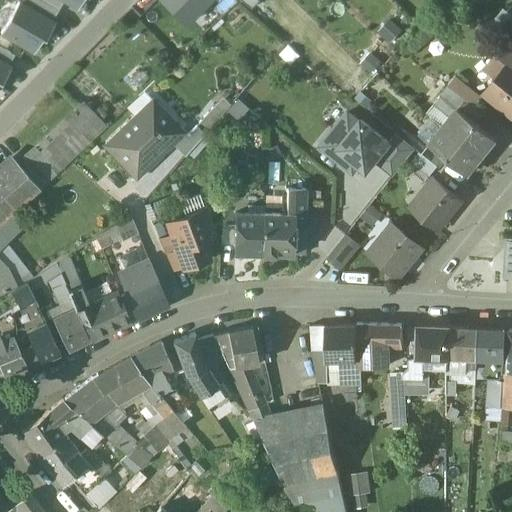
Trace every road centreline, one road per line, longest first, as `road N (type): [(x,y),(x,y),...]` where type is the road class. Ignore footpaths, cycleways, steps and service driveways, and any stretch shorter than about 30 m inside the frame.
road 1 (residential): [(0,415),(162,324),(217,307),(425,308)]
road 2 (residential): [(120,0),(0,123)]
road 3 (residential): [(511,179),(427,279),(425,308)]
